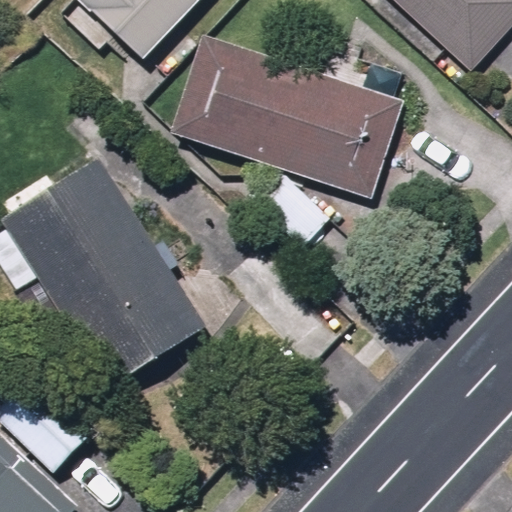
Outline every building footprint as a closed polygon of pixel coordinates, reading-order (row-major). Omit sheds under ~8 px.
[(102,54),(127,28),(159,59),(214,0),(74,0),(61,15),(102,54)] [(511,0),(404,0),(477,70),(511,33),(511,0)] [(412,99),(214,35),(182,134),(380,198),(412,99)] [(116,156),(0,231),(0,248),(29,294),(51,280),(121,388),(223,322),(116,156)] [(50,372),(7,409),(66,478),(109,442),(50,372)] [(88,511),(0,420),(0,511),(88,511)]
